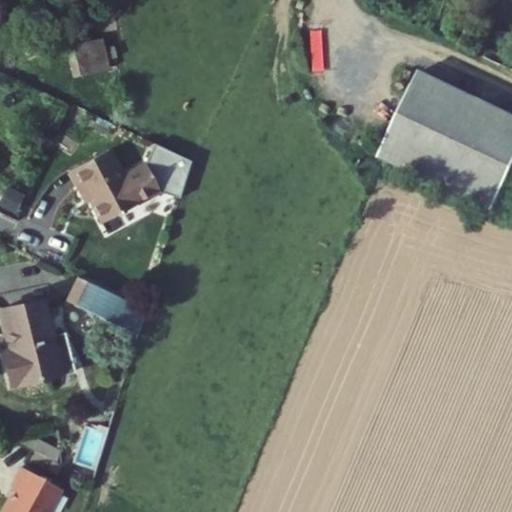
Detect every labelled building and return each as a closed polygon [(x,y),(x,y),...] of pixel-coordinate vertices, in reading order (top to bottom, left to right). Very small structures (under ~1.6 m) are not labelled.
[(106,69),(99,39),(65,47),(72,77),(106,69)] [(511,169),(511,117),(419,72),(377,156),(492,211),(511,169)] [(90,199),(101,222),(160,193),(179,199),(190,161),(155,145),(146,164),(123,175),(110,149),(69,168),(78,186),(82,184),(90,199)] [(82,184),(78,186),(85,201),(90,199),(82,184)] [(144,311),(78,279),(68,301),(137,336),(144,311)] [(42,299),(0,310),(10,349),(2,351),(11,388),(73,372),(63,334),(52,337),(42,299)] [(31,434),(12,439),(92,482),(96,469),(31,434)] [(49,511),(60,490),(22,471),(12,490),(17,493),(7,511),(49,511)]
